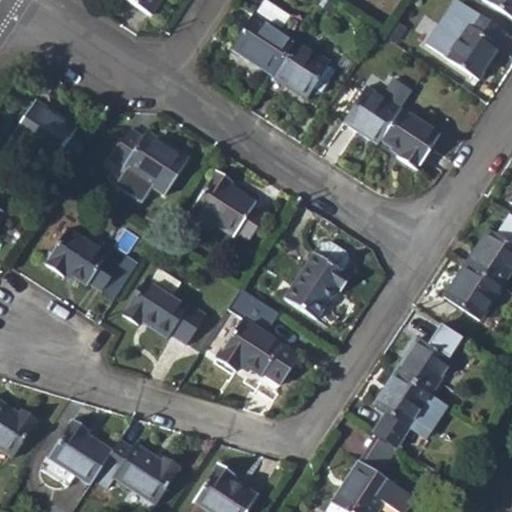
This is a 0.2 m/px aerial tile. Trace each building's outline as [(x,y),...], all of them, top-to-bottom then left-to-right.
[(124,0),(151,16),(161,0),(124,0)] [(511,0),(483,0),(511,19),(511,0)] [(231,50),(271,76),(295,42),(278,31),(286,18),(262,2),(231,50)] [(496,45),(504,33),(472,11),(442,57),(477,81),(498,48),(496,45)] [(295,42),(271,76),(305,98),(310,90),(315,93),(320,93),(334,72),(333,67),(295,42)] [(343,123),(376,145),(379,141),(399,110),(366,89),(343,123)] [(12,137),(66,173),(85,142),(72,134),(76,127),(35,101),(12,137)] [(439,137),(399,110),(379,141),(399,155),(396,159),(415,172),(439,137)] [(128,130),(108,160),(124,170),(113,185),(141,203),(151,187),(164,195),(187,160),(146,132),(142,138),(128,130)] [(236,233),(248,241),(264,217),(252,209),(255,203),(230,186),(232,183),(216,172),(191,209),(233,237),(236,233)] [(149,211),(140,225),(156,234),(165,221),(149,211)] [(88,283),(101,292),(118,267),(105,257),(106,255),(68,230),(44,266),(65,279),(68,275),(86,287),(88,283)] [(511,246),(488,231),(466,265),(501,288),(511,272),(511,246)] [(316,256),(341,273),(349,261),(349,256),(329,243),(322,246),(316,256)] [(349,278),(341,273),(316,256),(313,254),(284,299),(314,319),(335,288),(340,291),(349,278)] [(479,322),(501,288),(466,265),(444,298),(479,322)] [(151,282),(172,296),(180,285),(158,270),(151,282)] [(204,316),(172,296),(151,282),(146,278),(122,315),(139,325),(141,322),(166,338),(169,334),(186,346),(204,316)] [(261,374),(279,385),(299,357),(242,319),(216,359),(237,373),(241,366),(259,377),(261,374)] [(417,339),(395,373),(430,397),(453,362),(452,362),(465,341),(441,326),(428,346),(417,339)] [(427,442),(449,409),(430,397),(395,373),(373,407),(388,416),(374,437),(395,450),(409,430),(427,442)] [(0,451),(11,458),(36,421),(22,411),(19,414),(0,401),(0,451)] [(48,458),(90,486),(96,478),(112,453),(86,435),(88,432),(72,421),(48,458)] [(131,450),(120,441),(112,453),(96,478),(108,486),(115,478),(154,505),(178,469),(164,459),(162,463),(135,445),(131,450)] [(358,463),(331,504),(342,511),(376,511),(394,487),(358,463)] [(193,503),(205,511),(245,511),(256,497),(232,480),(235,476),(218,464),(193,503)]
